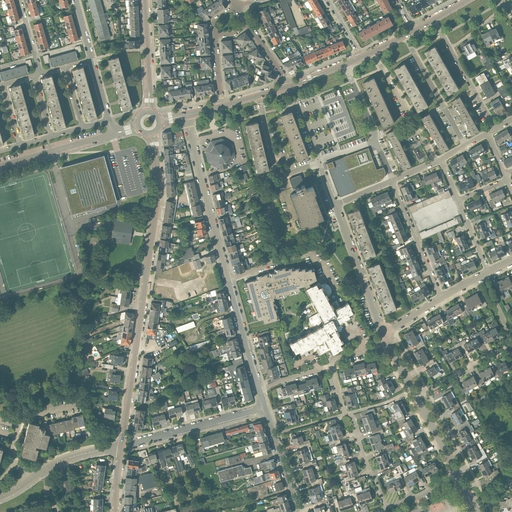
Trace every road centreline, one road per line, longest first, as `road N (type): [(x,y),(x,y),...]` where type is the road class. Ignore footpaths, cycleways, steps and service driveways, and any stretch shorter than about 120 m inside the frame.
road 1 (residential): [(152,132),(157,192),(121,445)]
road 2 (unclassified): [(226,280),(186,115)]
road 3 (residential): [(386,508),(331,367)]
road 4 (unclassified): [(132,443),(264,406)]
road 5 (unclassified): [(384,332),(335,205)]
road 6 (unclassified): [(335,289),(305,251),(226,280)]
road 7 (residential): [(441,297),(392,180)]
road 8 (unclassified): [(436,161),(373,52)]
road 9 (unclassified): [(465,145),(403,36)]
road 10 (unclassified): [(495,128),(433,20)]
road 11 (unclassified): [(319,161),(279,173),(258,96)]
